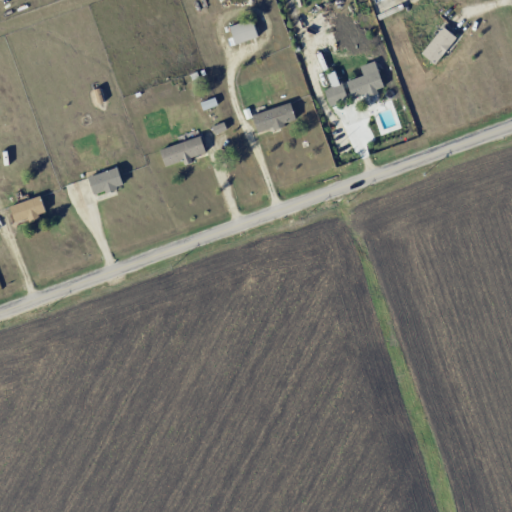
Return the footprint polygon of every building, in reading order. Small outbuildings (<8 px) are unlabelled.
[(229,27),(235,44),(258,36),(251,18),(229,27)] [(420,53),(434,65),(456,38),(443,26),(420,53)] [(359,66),(362,75),(346,81),(351,98),(367,93),(367,94),(383,89),(375,61),(359,66)] [(327,104),(344,101),(338,71),(327,74),(330,87),(324,88),(327,104)] [(295,121),(290,103),(251,115),(257,133),(295,121)] [(205,153),(200,136),(159,149),(165,168),(191,159),(190,158),(205,153)] [(122,187),(118,169),(88,176),(92,194),(122,187)] [(28,217),(29,220),(46,214),(39,195),(9,206),(14,222),(28,217)]
